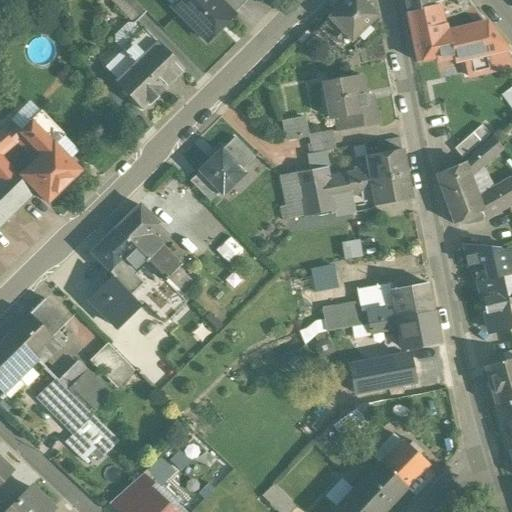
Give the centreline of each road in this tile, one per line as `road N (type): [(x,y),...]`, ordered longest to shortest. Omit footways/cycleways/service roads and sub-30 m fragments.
road 1 (residential): [(474,459),(384,0)]
road 2 (tertiary): [(308,0),(0,305)]
road 3 (residential): [(87,511),(0,429)]
